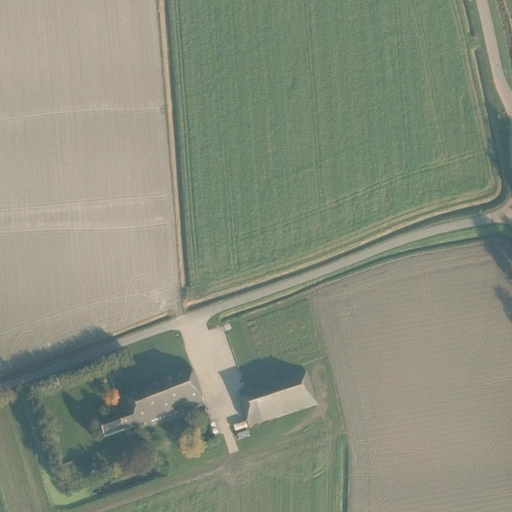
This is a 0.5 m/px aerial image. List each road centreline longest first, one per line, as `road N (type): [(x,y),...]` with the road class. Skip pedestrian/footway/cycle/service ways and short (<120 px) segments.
road 1 (unclassified): [(0,389),(426,236),(511,217)]
road 2 (tertiary): [(506,121),(477,0)]
